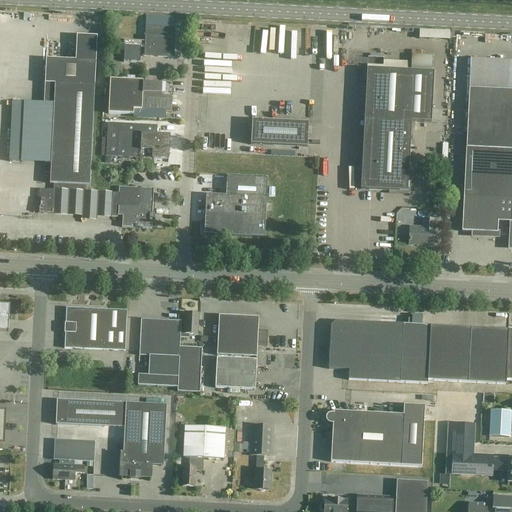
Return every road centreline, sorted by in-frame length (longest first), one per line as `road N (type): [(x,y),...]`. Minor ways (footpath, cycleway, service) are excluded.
road 1 (primary): [(511,23),(41,0)]
road 2 (unclassified): [(253,511),(39,497),(32,477),(41,268)]
road 3 (unclassified): [(312,281),(300,498),(286,511)]
road 4 (unclassified): [(179,275),(188,73)]
road 5 (tertiary): [(511,291),(312,281)]
road 6 (tertiary): [(179,275),(41,268)]
road 7 (tertiary): [(312,281),(179,275)]
